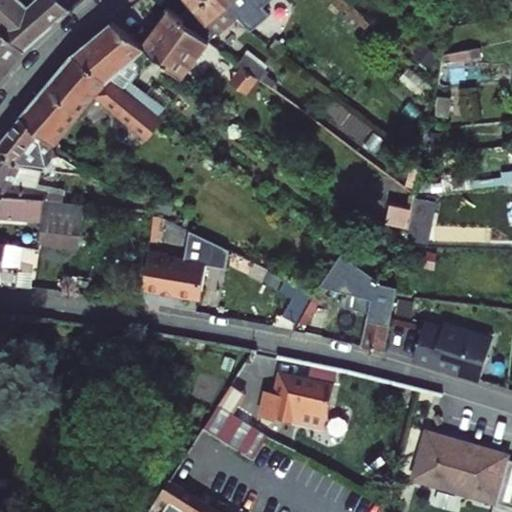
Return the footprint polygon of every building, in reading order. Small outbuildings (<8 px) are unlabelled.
[(0,78),(17,54),(64,15),(50,0),(26,0),(19,6),(0,23),(0,78)] [(12,0),(11,0),(0,0),(0,23),(19,6),(12,0)] [(181,0),(189,10),(173,22),(178,26),(180,24),(199,39),(228,16),(214,0),(181,0)] [(214,0),(228,16),(231,19),(251,4),(247,0),(214,0)] [(151,33),(139,51),(142,54),(151,60),(178,82),(205,45),(199,39),(180,24),(178,26),(173,22),(164,15),(151,33)] [(89,43),(71,59),(105,85),(116,74),(142,54),(139,51),(108,27),(89,43)] [(116,74),(105,85),(115,92),(126,83),(151,60),(142,54),(116,74)] [(52,81),(34,103),(66,131),(95,97),(115,113),(125,100),(115,92),(105,85),(71,59),(52,81)] [(255,84),(238,70),(226,86),(243,100),(255,84)] [(126,83),(115,92),(125,100),(157,123),(165,112),(126,83)] [(125,100),(115,113),(147,137),(157,123),(125,100)] [(34,103),(19,120),(39,137),(51,147),(66,131),(34,103)] [(7,135),(0,142),(0,155),(12,166),(24,152),(30,158),(41,146),(35,140),(39,137),(19,120),(7,135)] [(0,198),(2,199),(41,202),(55,204),(57,196),(7,185),(14,167),(12,166),(0,155),(0,198)] [(142,195),(138,212),(148,213),(159,199),(142,195)] [(0,219),(13,221),(14,216),(40,219),(41,202),(2,199),(0,198),(0,219)] [(411,200),(410,243),(432,244),(433,201),(411,200)] [(55,204),(41,202),(40,219),(37,246),(80,250),(84,207),(55,204)] [(0,288),(19,291),(20,273),(5,271),(8,249),(0,248),(0,288)] [(144,254),(141,294),(197,298),(200,262),(161,258),(161,255),(144,254)] [(376,275),(361,263),(357,288),(373,291),(363,347),(374,350),(385,353),(395,294),(396,289),(382,286),(383,280),(376,275)] [(282,327),(296,334),(315,300),(290,286),(285,295),(296,301),(282,327)] [(443,324),(425,319),(414,357),(445,366),(483,377),(495,333),(444,319),(443,324)] [(322,392),(269,378),(267,387),(264,397),(254,394),(248,420),(265,424),(265,421),(311,433),(322,392)] [(242,417),(214,402),(206,415),(234,430),(242,417)] [(249,463),(263,441),(250,434),(247,438),(234,430),(206,415),(196,432),(249,463)] [(502,464),(419,440),(406,486),(499,511),(511,511),(511,471),(501,469),(502,464)] [(209,511),(165,484),(145,511),(209,511)]
